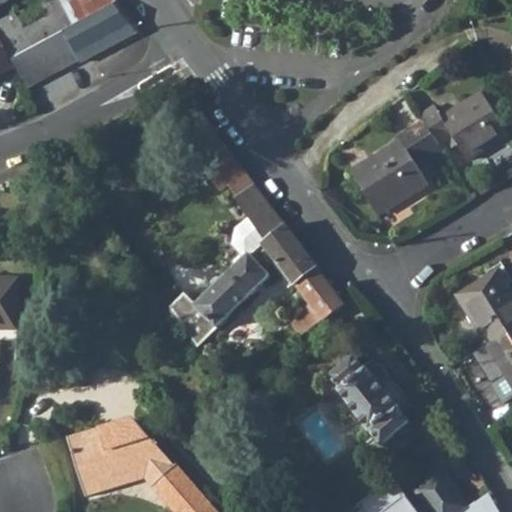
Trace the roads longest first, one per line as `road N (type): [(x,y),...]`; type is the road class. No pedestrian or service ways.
road 1 (residential): [(193,47),(378,287)]
road 2 (residential): [(378,287),(511,499)]
road 3 (residential): [(193,47),(80,118),(0,151)]
road 4 (residential): [(378,287),(511,202)]
